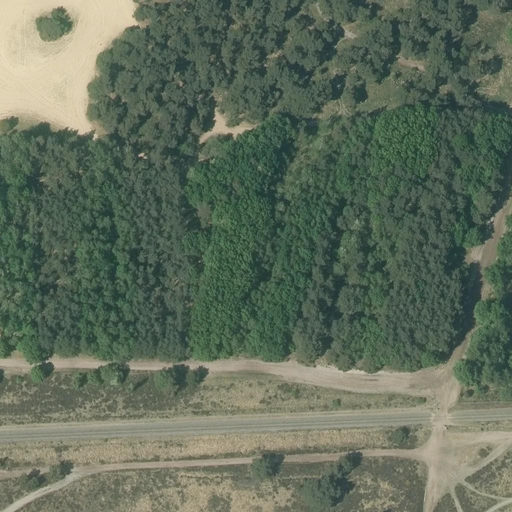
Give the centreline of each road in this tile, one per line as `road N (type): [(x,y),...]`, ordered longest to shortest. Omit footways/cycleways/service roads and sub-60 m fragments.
road 1 (track): [(437,448),(73,471)]
road 2 (track): [(262,126),(182,180),(192,361)]
road 3 (track): [(450,377),(340,380),(259,363),(192,361)]
road 4 (track): [(450,377),(511,172)]
road 5 (track): [(0,361),(192,361)]
road 6 (track): [(340,43),(344,119),(262,126)]
